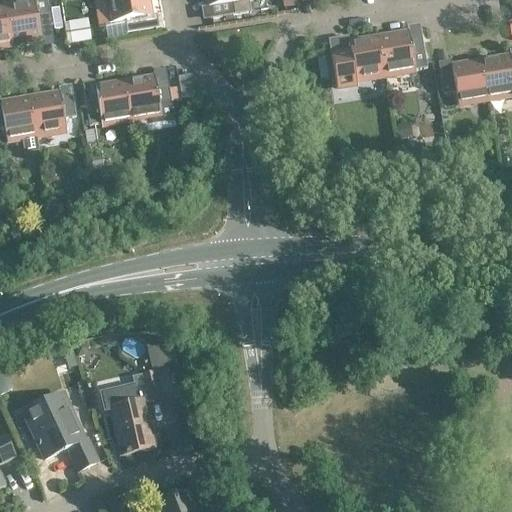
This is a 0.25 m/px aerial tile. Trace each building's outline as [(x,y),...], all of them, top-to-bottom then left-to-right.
[(42,0),(33,2),(34,5),(4,10),(10,46),(40,41),(38,29),(50,27),(45,0),(42,0)] [(149,19),(145,0),(108,0),(113,25),(124,23),(126,35),(158,30),(156,18),(149,19)] [(246,15),(243,0),(206,0),(208,9),(216,8),(218,20),(246,15)] [(282,0),(282,1),(283,6),(289,9),(295,8),(293,0),(282,0)] [(0,48),(10,46),(4,10),(0,11),(0,48)] [(83,22),(65,25),(68,44),(86,41),(83,22)] [(420,34),(378,41),(385,77),(426,70),(420,34)] [(385,77),(378,41),(348,46),(349,48),(328,52),(335,90),(355,86),(355,82),(385,77)] [(510,60),(480,65),(486,101),(511,97),(511,55),(510,56),(510,60)] [(486,101),(480,65),(438,72),(443,96),(455,94),(457,106),(486,101)] [(191,78),(177,80),(181,101),(194,99),(191,78)] [(166,79),(124,86),(130,122),(150,119),(151,126),(175,122),(172,102),(171,103),(169,91),(166,79)] [(130,122),(124,86),(95,91),(97,103),(85,105),(87,117),(89,129),(130,122)] [(178,90),(169,91),(171,103),(172,102),(180,101),(178,90)] [(60,97),(30,102),(35,138),(66,133),(64,121),(75,119),(73,107),(62,109),(60,97)] [(30,102),(0,107),(0,110),(2,119),(0,119),(0,131),(4,131),(6,143),(21,140),(24,156),(38,154),(35,138),(30,102)] [(102,159),(92,161),(94,170),(103,168),(102,159)] [(162,180),(147,185),(149,194),(165,189),(162,180)] [(35,215),(31,221),(33,225),(36,227),(40,227),(44,221),(43,217),(39,214),(35,215)] [(148,338),(153,359),(168,356),(163,334),(148,338)] [(85,344),(73,347),(76,358),(83,357),(87,351),(85,344)] [(142,377),(148,403),(148,405),(160,402),(154,375),(142,377)] [(148,403),(142,377),(132,379),(134,387),(100,395),(104,413),(109,411),(120,459),(155,451),(144,404),(148,403)] [(22,415),(44,462),(67,451),(78,475),(98,466),(87,441),(84,442),(71,415),(68,416),(64,408),(67,407),(62,397),(22,415)] [(0,491),(4,489),(0,480),(0,465),(1,467),(15,460),(4,438),(0,440),(0,491)] [(153,506),(155,511),(194,511),(191,502),(186,504),(182,495),(153,506)]
